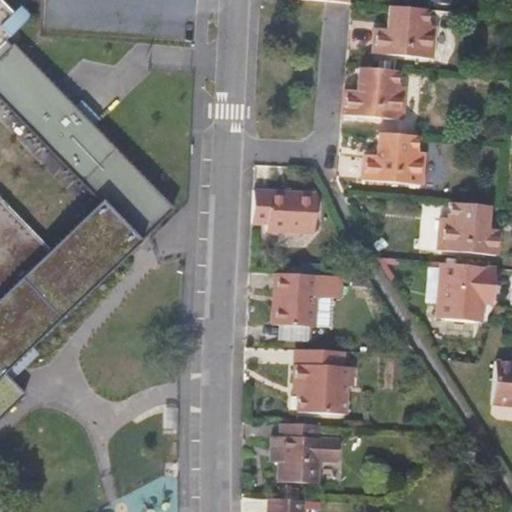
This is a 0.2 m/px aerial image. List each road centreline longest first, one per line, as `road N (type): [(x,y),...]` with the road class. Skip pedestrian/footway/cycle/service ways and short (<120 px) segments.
road 1 (residential): [(226,151),(218,511)]
road 2 (residential): [(226,151),(315,156),(326,143),(337,15)]
road 3 (residential): [(234,0),(226,151)]
